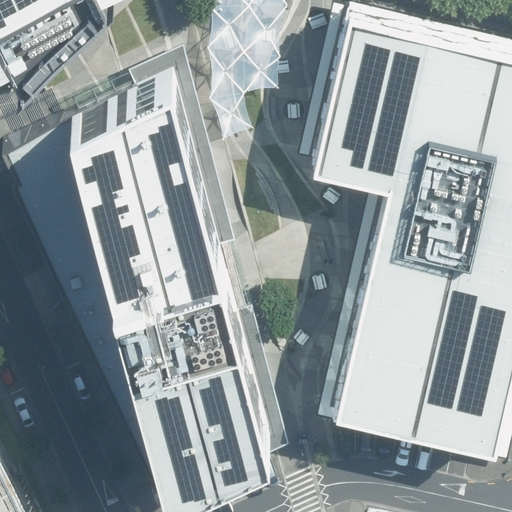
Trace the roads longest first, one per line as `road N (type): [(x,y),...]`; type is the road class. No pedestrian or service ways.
road 1 (unclassified): [(0,271),(107,511)]
road 2 (unclassified): [(261,511),(353,479),(410,483),(511,509)]
